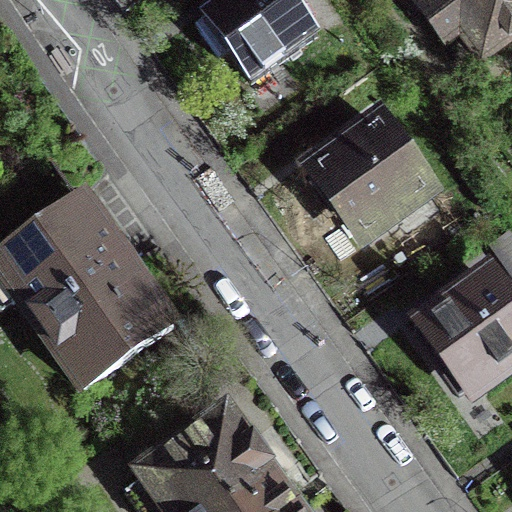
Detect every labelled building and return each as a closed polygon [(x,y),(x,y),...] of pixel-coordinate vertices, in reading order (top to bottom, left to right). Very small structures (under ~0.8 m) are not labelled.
[(313,38),(286,0),(231,0),(207,17),(251,81),(313,38)] [(511,0),(397,0),(406,12),(423,0),(437,0),(481,61),(511,39),(511,0)] [(424,192),(379,128),(361,142),(318,172),(363,236),(424,192)] [(36,232),(0,258),(0,275),(84,393),(173,329),(125,261),(116,264),(108,267),(69,214),(83,204),(81,201),(36,232)] [(511,360),(511,317),(488,283),(469,296),(427,325),(428,327),(419,333),(439,362),(448,355),(472,389),(511,360)] [(294,511),(265,469),(271,465),(262,453),(253,439),(247,444),(226,413),(141,474),(145,479),(125,494),(137,511),(294,511)]
